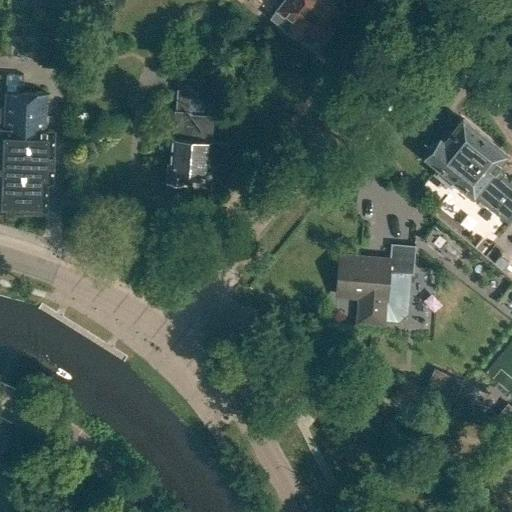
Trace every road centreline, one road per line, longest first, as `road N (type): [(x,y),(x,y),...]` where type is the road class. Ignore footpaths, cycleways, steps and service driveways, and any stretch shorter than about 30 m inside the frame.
road 1 (tertiary): [(167,333),(431,0)]
road 2 (secondary): [(299,511),(244,415),(167,333)]
road 3 (secondary): [(0,252),(167,333)]
road 4 (unclassified): [(136,511),(74,437),(0,398)]
